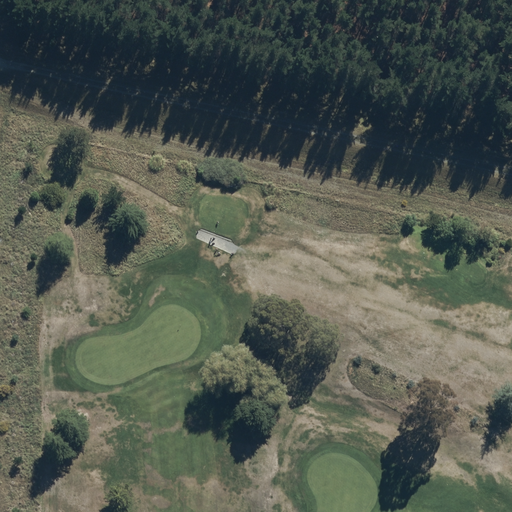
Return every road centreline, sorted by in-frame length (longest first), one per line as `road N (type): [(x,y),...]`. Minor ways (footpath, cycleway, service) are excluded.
road 1 (track): [(0,71),(110,130),(511,221)]
road 2 (track): [(0,65),(511,173)]
